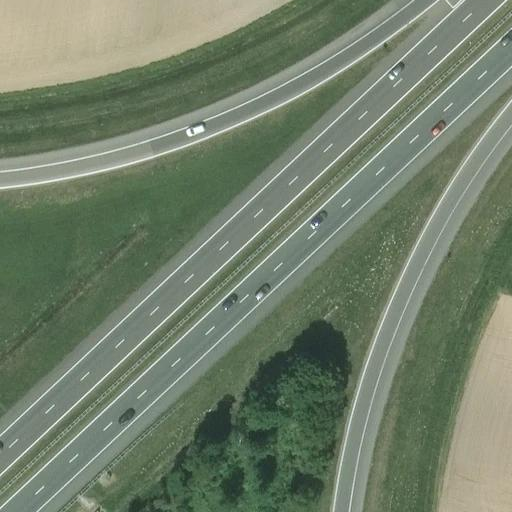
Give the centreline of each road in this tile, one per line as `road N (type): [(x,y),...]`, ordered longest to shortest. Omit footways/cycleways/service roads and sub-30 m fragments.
road 1 (motorway): [(17,511),(511,54)]
road 2 (motorway): [(485,0),(0,455)]
road 3 (motorway): [(425,0),(345,58),(193,136),(112,162),(0,182)]
road 4 (motorway): [(345,511),(363,415),(412,282),(443,219),(511,120)]
